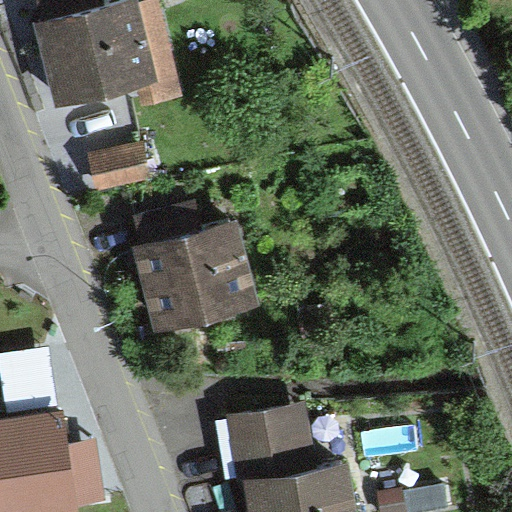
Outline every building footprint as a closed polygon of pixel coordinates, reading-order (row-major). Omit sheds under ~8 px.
[(110,16),(38,37),(69,143),(141,123),(110,16)] [(152,139),(99,141),(100,179),(153,178),(152,139)] [(151,341),(238,316),(217,240),(129,265),(151,341)] [(0,354),(0,356),(8,410),(56,402),(47,348),(0,354)] [(0,511),(78,511),(78,505),(105,501),(96,439),(71,442),(66,411),(0,420),(0,511)] [(229,431),(245,511),(336,511),(328,467),(299,473),(288,419),(229,431)]
